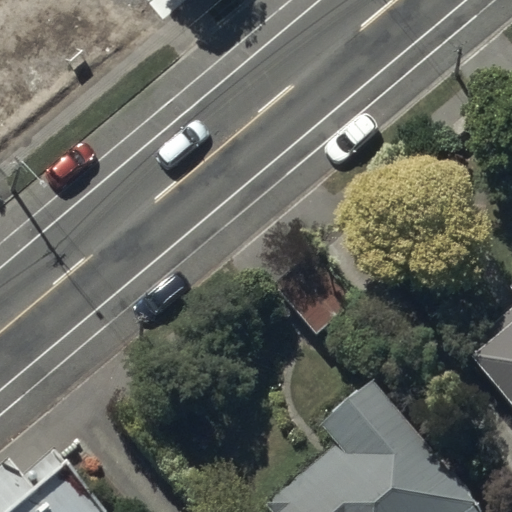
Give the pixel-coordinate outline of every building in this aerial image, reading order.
[(0,0),(0,54),(36,24),(16,0),(0,0)] [(270,296),(313,346),(357,309),(314,258),(270,296)] [(511,338),(467,375),(511,429),(511,299),(504,305),(511,314),(511,338)] [(329,461),(267,511),(464,511),(368,398),(314,444),(329,461)] [(94,511),(55,465),(0,510),(0,511),(94,511)]
